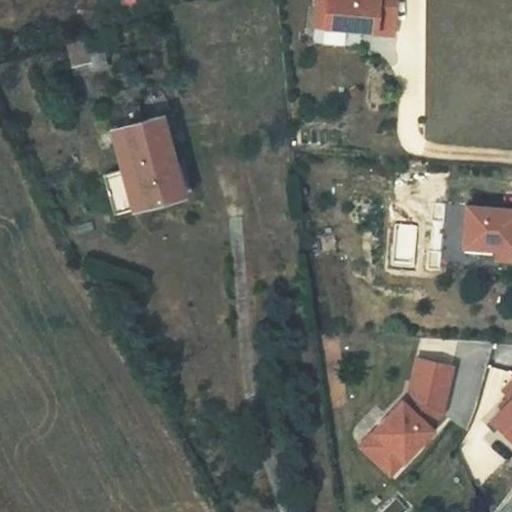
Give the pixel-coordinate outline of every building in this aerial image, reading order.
[(315,0),(315,7),(325,7),(324,27),(364,30),(364,25),(373,26),(372,31),(391,32),(393,0),(315,0)] [(325,7),(315,7),(314,27),(324,27),(325,7)] [(103,70),(101,53),(86,54),(85,43),(67,44),(69,72),(103,70)] [(161,120),(113,133),(124,171),(104,176),(114,214),(132,209),(192,192),(183,160),(173,163),(161,120)] [(511,208),(465,206),(462,247),(504,250),(511,250),(511,208)] [(511,250),(504,250),(503,254),(502,254),(501,264),(511,265),(511,261),(511,260),(511,250)] [(417,355),(396,400),(371,430),(400,454),(425,424),(422,422),(434,407),(448,366),(417,355)] [(511,377),(501,389),(511,400),(490,421),(511,442),(511,377)] [(400,454),(371,430),(360,443),(389,468),(400,454)]
